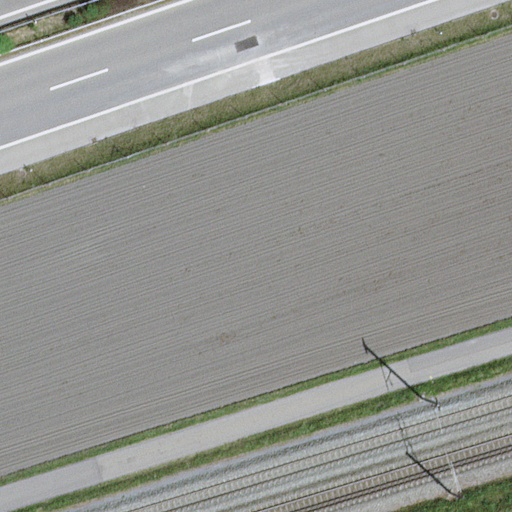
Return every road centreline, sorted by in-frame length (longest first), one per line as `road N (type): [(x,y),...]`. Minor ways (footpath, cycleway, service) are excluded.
road 1 (track): [(511,326),(0,482)]
road 2 (motorway): [(0,108),(318,0)]
